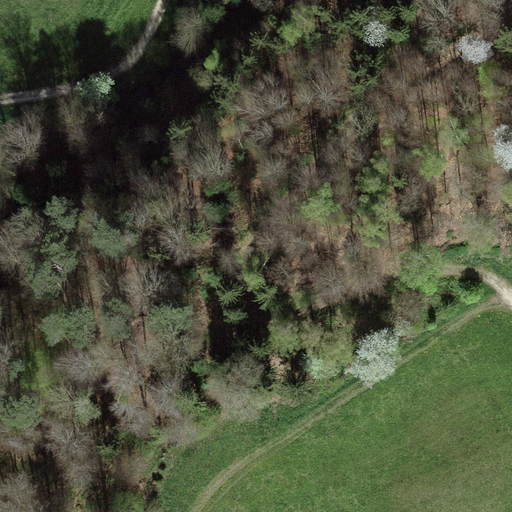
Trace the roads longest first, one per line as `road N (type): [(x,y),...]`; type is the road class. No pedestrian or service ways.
road 1 (track): [(502,289),(463,270),(415,271),(283,313),(254,309),(236,289),(244,259),(390,79),(430,0)]
road 2 (track): [(199,511),(243,463),(502,289)]
road 3 (track): [(170,0),(136,58),(107,79),(0,97)]
road 4 (track): [(511,22),(390,79)]
